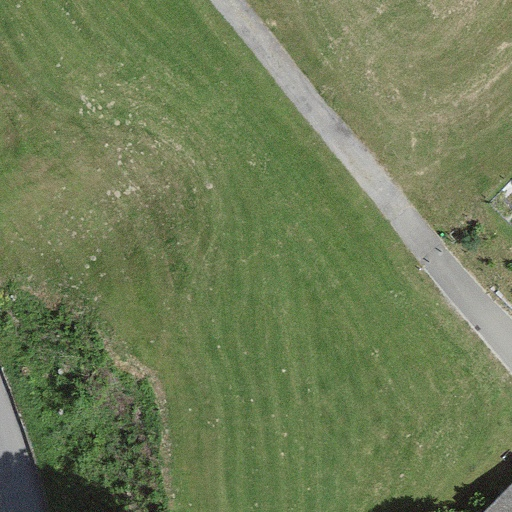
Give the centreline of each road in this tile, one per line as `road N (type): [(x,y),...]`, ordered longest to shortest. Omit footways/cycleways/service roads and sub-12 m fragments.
road 1 (track): [(428,251),(232,0)]
road 2 (unclassified): [(511,349),(428,251)]
